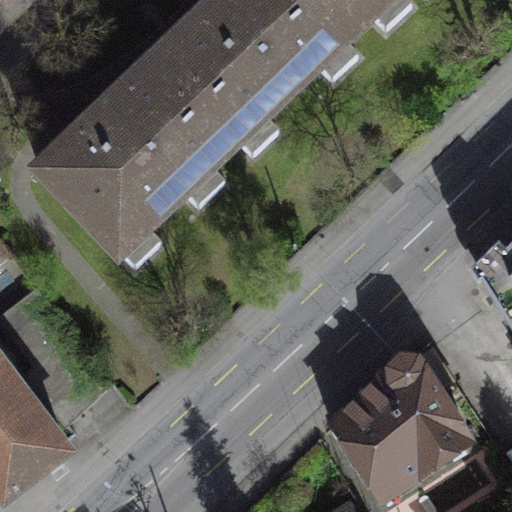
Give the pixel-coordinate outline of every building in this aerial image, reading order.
[(304,0),(225,0),(158,62),(235,143),(344,39),(304,0)] [(304,0),(344,39),(377,5),(379,7),(385,0),(304,0)] [(158,62),(42,173),(113,248),(140,224),(145,228),(235,143),(158,62)] [(511,247),(480,279),(511,329),(511,247)] [(111,385),(37,289),(0,317),(0,322),(35,368),(26,375),(66,426),(111,385)] [(470,441),(417,360),(399,360),(331,426),(382,501),(470,441)] [(0,364),(0,500),(1,503),(66,451),(0,364)]
